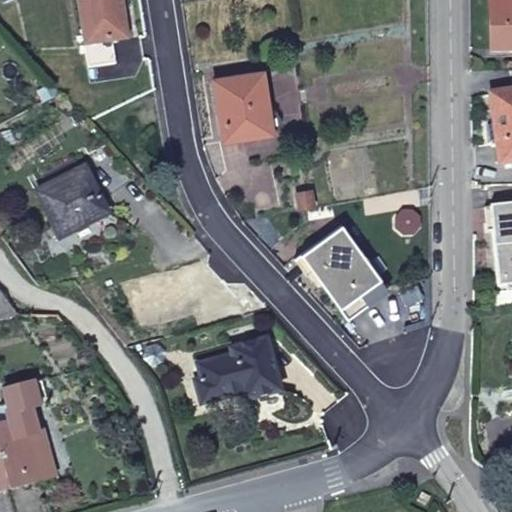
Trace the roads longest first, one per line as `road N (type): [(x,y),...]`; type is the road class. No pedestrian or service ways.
road 1 (residential): [(161,0),(185,148),(212,223),(405,419)]
road 2 (residential): [(451,0),(454,304),(438,368),(405,419)]
road 3 (residential): [(0,253),(21,287),(97,323),(159,429),(177,511)]
road 4 (residential): [(280,488),(361,461),(405,419)]
